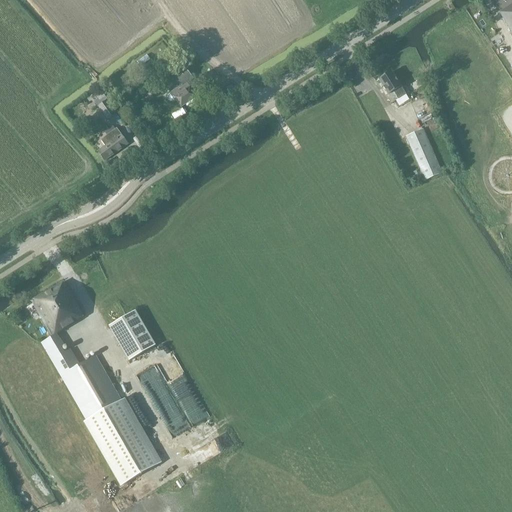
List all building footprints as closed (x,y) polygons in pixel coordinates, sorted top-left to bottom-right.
[(511,6),(499,14),(511,34),(511,6)] [(176,90),(171,93),(168,96),(167,99),(170,103),(174,103),(177,101),(181,107),(197,96),(187,83),(193,78),(182,65),(167,76),(176,90)] [(160,81),(165,77),(160,71),(155,75),(160,81)] [(391,105),(406,96),(392,73),(379,81),(388,96),(386,97),(391,105)] [(106,101),(98,107),(108,120),(116,114),(106,101)] [(117,129),(111,133),(109,130),(105,133),(107,136),(101,140),(106,147),(98,152),(105,161),(128,145),(117,129)] [(426,181),(443,173),(424,129),(406,137),(426,181)] [(31,301),(52,337),(52,338),(58,334),(77,324),(76,322),(84,318),(64,283),(31,301)] [(131,360),(159,345),(139,310),(112,325),(131,360)] [(122,486),(160,464),(124,400),(121,401),(96,356),(80,364),(71,350),(68,352),(58,334),(52,338),(52,337),(41,344),(122,486)] [(178,405),(160,412),(170,435),(184,429),(180,418),(181,418),(179,413),(181,413),(178,405)]
